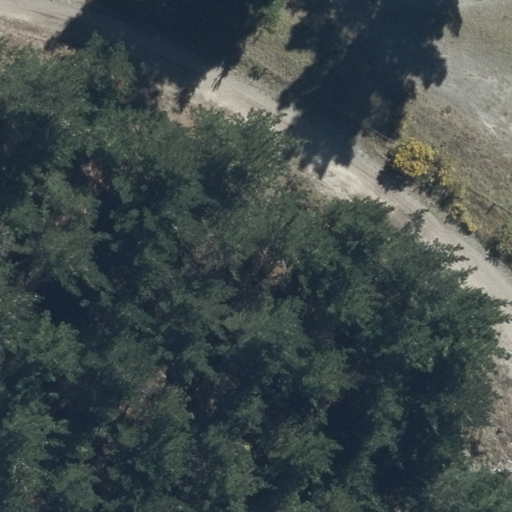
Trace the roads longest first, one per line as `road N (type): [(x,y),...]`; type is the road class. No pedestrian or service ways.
road 1 (track): [(511,317),(434,234),(296,131),(151,50),(0,4)]
road 2 (unclassified): [(511,106),(365,0)]
